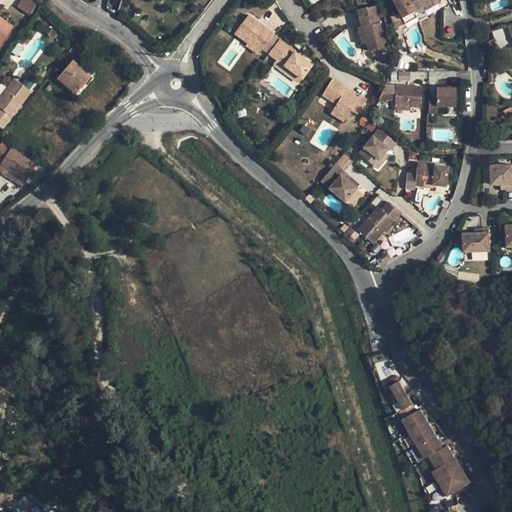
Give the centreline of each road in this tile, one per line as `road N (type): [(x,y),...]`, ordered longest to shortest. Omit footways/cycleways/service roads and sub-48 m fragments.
road 1 (track): [(130,109),(166,155),(308,284),(376,511)]
road 2 (tertiary): [(175,82),(332,234),(369,290)]
road 3 (unknown): [(286,0),(323,49),(369,82),(376,117),(406,145),(471,161)]
road 4 (tertiary): [(369,290),(401,349),(479,451),(503,511)]
road 5 (tertiary): [(0,225),(55,183),(113,120),(175,82)]
road 6 (residential): [(369,290),(437,234),(467,183),(474,148)]
road 7 (residential): [(474,148),(465,0)]
road 8 (residential): [(74,0),(175,82)]
road 9 (unknown): [(437,234),(335,156)]
